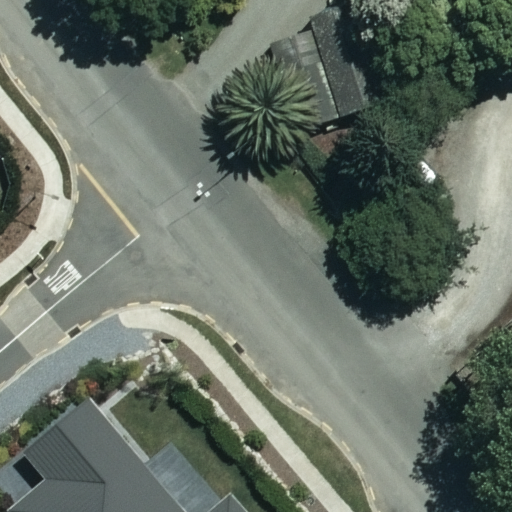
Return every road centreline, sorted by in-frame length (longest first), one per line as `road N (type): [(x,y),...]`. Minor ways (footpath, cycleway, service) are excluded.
road 1 (residential): [(452,511),(194,190)]
road 2 (residential): [(0,351),(194,190)]
road 3 (residential): [(194,190),(43,0)]
